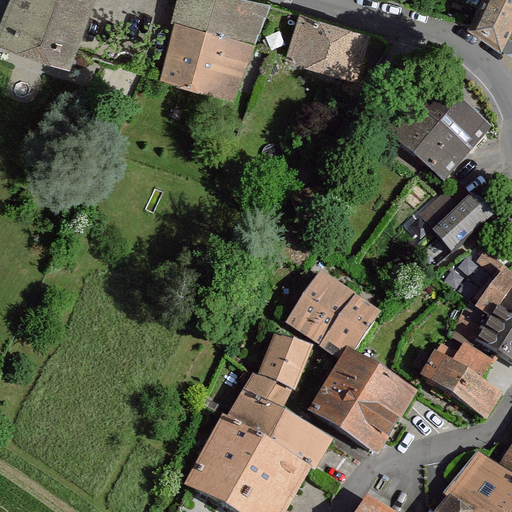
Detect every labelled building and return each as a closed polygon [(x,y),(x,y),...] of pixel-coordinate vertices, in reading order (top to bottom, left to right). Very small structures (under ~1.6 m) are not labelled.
[(10,0),(0,26),(0,43),(66,66),(90,0),(10,0)] [(265,2),(255,0),(175,0),(171,17),(176,18),(250,42),(265,2)] [(511,0),(480,0),(470,23),(500,44),(511,17),(511,0)] [(300,11),(287,57),(351,76),(365,31),(300,11)] [(176,18),(162,73),(231,94),(250,42),(176,18)] [(444,183),(489,131),(432,82),(387,133),(444,183)] [(451,250),(495,219),(465,175),(420,206),(451,250)] [(316,190),(293,198),(300,217),(322,209),(316,190)] [(290,230),(278,251),(302,265),(314,245),(290,230)] [(511,278),(504,273),(476,308),(493,318),(511,290),(511,278)] [(319,274),(285,326),(341,363),(346,353),(352,357),(381,315),(319,274)] [(511,290),(493,318),(479,340),(511,363),(511,290)] [(306,349),(272,338),(257,378),(285,391),(290,393),(306,349)] [(493,363),(464,344),(451,364),(480,383),(493,363)] [(341,363),(310,412),(376,452),(412,394),(352,357),(346,353),(341,363)] [(437,355),(421,379),(484,420),(500,396),(480,383),(451,364),(437,355)] [(285,391),(257,378),(251,375),(241,394),(275,412),(285,391)] [(275,412),(241,394),(224,420),(306,469),(305,471),(310,474),(328,441),(275,412)] [(224,420),(185,487),(224,511),(281,511),(305,471),(306,469),(224,420)] [(464,511),(511,511),(511,482),(500,474),(479,456),(453,486),(444,496),(450,501),(464,511)] [(511,457),(500,474),(511,482),(511,457)] [(464,511),(450,501),(441,511),(464,511)]
